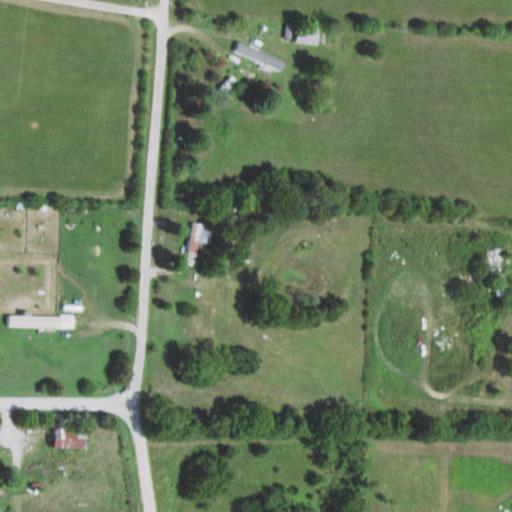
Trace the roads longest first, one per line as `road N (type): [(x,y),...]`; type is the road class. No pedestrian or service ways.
road 1 (residential): [(141,511),(126,384),(160,0)]
road 2 (residential): [(127,404),(0,403)]
